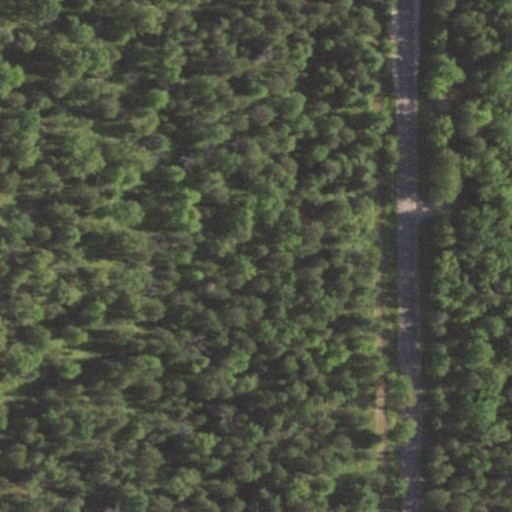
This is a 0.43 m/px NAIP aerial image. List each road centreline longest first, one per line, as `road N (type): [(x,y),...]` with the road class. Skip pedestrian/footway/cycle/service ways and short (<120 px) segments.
road 1 (track): [(306,0),(285,148),(315,238),(325,511)]
road 2 (tertiary): [(411,511),(407,0)]
